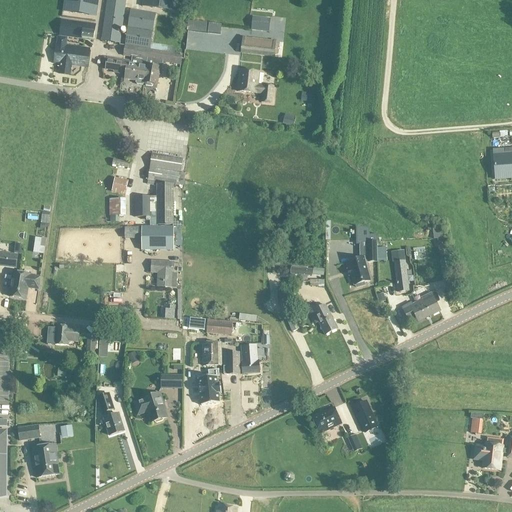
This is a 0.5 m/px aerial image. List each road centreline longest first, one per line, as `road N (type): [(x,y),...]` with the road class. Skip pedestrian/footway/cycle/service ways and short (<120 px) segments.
road 1 (tertiary): [(157,468),(511,295)]
road 2 (unclassified): [(511,501),(246,493),(157,468)]
road 3 (track): [(511,125),(406,134),(388,124),(394,0)]
road 4 (unclassified): [(0,81),(166,110)]
